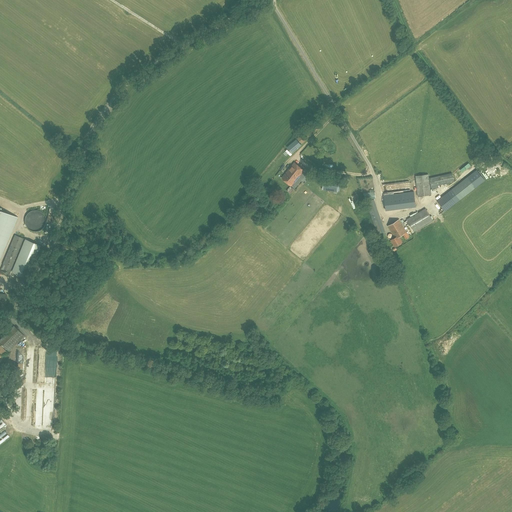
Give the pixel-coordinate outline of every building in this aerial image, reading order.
[(302,143),(306,139),(323,125),(318,119),(297,138),(302,143)] [(289,170),(298,177),(304,170),(294,163),(289,170)] [(298,177),(289,170),(282,178),(291,186),(298,177)] [(452,189),(437,201),(445,211),(460,200),(485,180),(477,170),(452,189)] [(319,173),(317,183),(332,185),(333,175),(319,173)] [(438,185),(445,184),(454,182),(452,173),(430,178),(432,189),(439,188),(438,185)] [(431,195),(429,178),(429,174),(416,176),(416,180),(417,186),(418,191),(418,196),(431,195)] [(415,180),(385,184),(383,184),(383,188),(381,188),(381,192),(383,192),(383,193),(416,189),(416,191),(418,191),(417,186),(416,186),(415,180)] [(414,192),(384,195),(386,210),(416,207),(414,192)] [(377,234),(385,231),(380,218),(374,199),(366,202),(373,220),(377,234)] [(426,208),(407,219),(414,232),(433,221),(426,208)] [(0,258),(17,217),(0,210),(0,258)] [(25,221),(25,222),(25,224),(26,226),(27,227),(28,228),(29,229),(31,230),(31,231),(32,231),(34,231),(35,231),(37,231),(38,231),(39,231),(40,230),(42,229),(43,228),(44,227),(45,226),(45,225),(46,224),(46,222),(46,221),(46,219),(46,217),(45,216),(44,214),(43,213),(42,212),(40,211),(39,211),(37,210),(35,210),(34,210),(32,211),(31,211),(29,212),(28,213),(27,214),(26,216),(25,217),(25,219),(25,221)] [(398,236),(399,236),(403,234),(406,239),(409,237),(399,219),(388,226),(395,238),(398,236)] [(24,239),(15,235),(0,271),(0,272),(9,276),(24,239)] [(398,236),(395,238),(391,240),(395,246),(402,242),(399,236),(398,236)] [(40,245),(25,239),(12,272),(26,278),(40,245)] [(0,344),(0,368),(7,361),(4,358),(9,353),(0,344)] [(0,444),(9,437),(5,431),(0,434),(0,444)]
